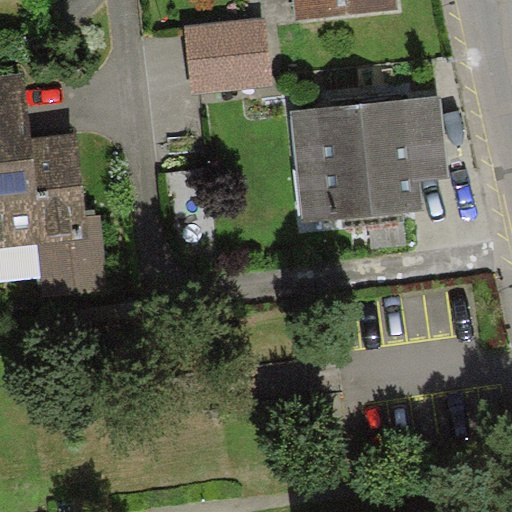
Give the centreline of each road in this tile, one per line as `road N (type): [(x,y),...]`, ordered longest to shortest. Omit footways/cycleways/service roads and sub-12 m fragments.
road 1 (unknown): [(231,511),(511,472)]
road 2 (residential): [(511,163),(480,0)]
